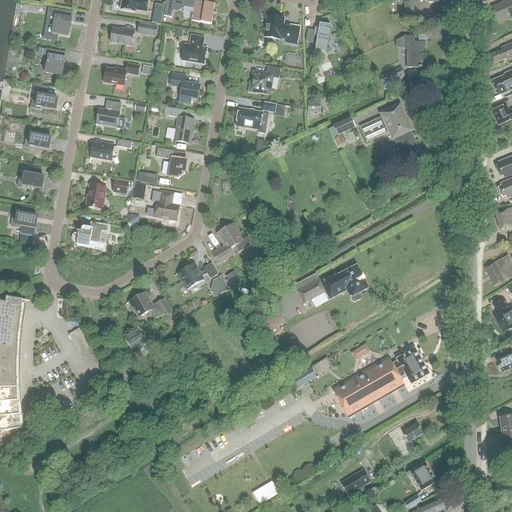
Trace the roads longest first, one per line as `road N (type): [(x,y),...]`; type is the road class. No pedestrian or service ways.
road 1 (residential): [(95,0),(46,256),(54,281),(86,289),(105,287),(185,240),(194,224),(232,0)]
road 2 (secondary): [(470,511),(470,0)]
